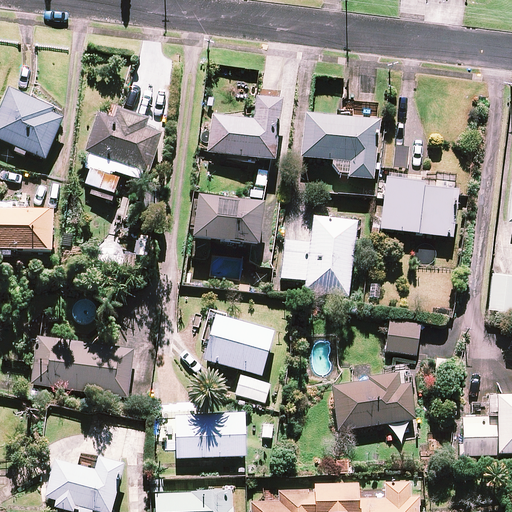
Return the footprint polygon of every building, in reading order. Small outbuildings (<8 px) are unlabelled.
[(0,113),(0,144),(4,146),(2,151),(24,160),(26,155),(45,163),(64,117),(8,94),(0,113)] [(280,104),(254,102),(253,123),(211,119),(208,157),(275,163),(280,104)] [(373,182),(377,123),(378,112),(353,110),(352,115),(340,114),(340,121),(304,118),(301,162),(337,164),(335,179),(373,182)] [(119,177),(140,183),(142,175),(148,176),(159,137),(144,133),(147,124),(116,115),(113,123),(97,118),(86,154),(94,156),(85,188),(93,190),(91,198),(112,204),(119,177)] [(33,176),(4,169),(1,183),(30,190),(33,176)] [(453,239),(457,178),(438,177),(437,191),(384,188),(381,234),(453,239)] [(262,207),(197,201),(193,243),(257,250),(262,207)] [(52,216),(0,214),(0,252),(51,254),(52,216)] [(356,226),(288,218),(281,280),(307,283),(305,294),(348,299),(356,226)] [(511,277),(493,276),(491,308),(511,309),(511,277)] [(272,335),(209,319),(197,362),(261,378),(272,335)] [(419,327),(388,325),(386,355),(416,357),(419,327)] [(133,352),(37,340),(31,387),(127,399),(133,352)] [(451,362),(436,361),(435,382),(450,382),(451,362)] [(269,387),(240,379),(235,396),(264,405),(269,387)] [(398,389),(397,379),(369,383),(369,386),(330,392),(337,434),(415,422),(410,387),(398,389)] [(511,457),(511,402),(487,402),(487,421),(458,421),(457,457),(511,457)] [(244,460),(243,418),(173,419),(174,461),(244,460)] [(111,511),(122,467),(98,462),(95,474),(52,464),(44,500),(56,503),(54,510),(62,511),(111,511)] [(418,511),(418,499),(411,499),(411,485),(385,485),(385,503),(359,503),(359,511),(418,511)] [(355,511),(355,487),(313,487),(313,494),(277,494),(277,503),(251,503),(250,511),(355,511)] [(231,511),(232,496),(155,497),(155,511),(231,511)]
